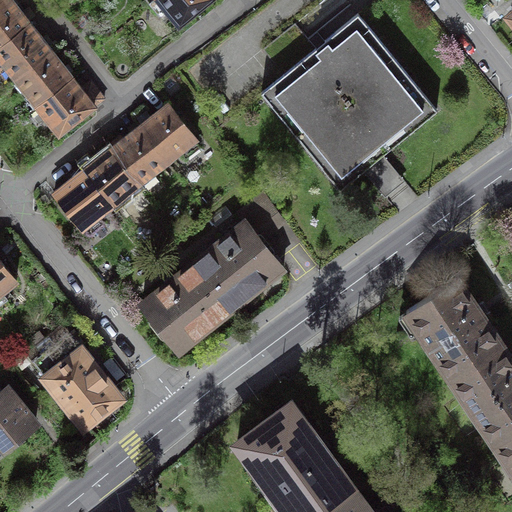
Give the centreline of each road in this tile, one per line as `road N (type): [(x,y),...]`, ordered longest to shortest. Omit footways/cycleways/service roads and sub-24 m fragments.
road 1 (tertiary): [(187,410),(511,169)]
road 2 (residential): [(0,173),(157,374)]
road 3 (tertiary): [(62,511),(187,410)]
